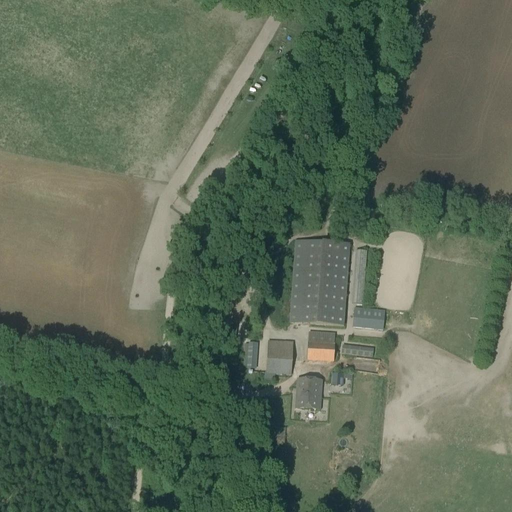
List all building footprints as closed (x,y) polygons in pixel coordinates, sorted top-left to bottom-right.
[(290,325),(342,329),(349,249),(297,245),(290,325)] [(366,252),(356,251),(352,305),(362,306),(366,252)] [(352,329),(382,332),(384,312),(354,309),(352,329)] [(234,341),(237,322),(231,321),(228,341),(234,341)] [(334,335),(308,333),(306,362),(333,364),(334,335)] [(265,375),(290,376),(292,343),(283,342),(283,343),(268,342),(265,375)] [(257,344),(248,343),(247,369),(255,369),(257,344)] [(343,347),(342,355),(372,359),(373,351),(343,347)] [(343,376),(332,375),(331,386),(342,387),(343,380),(343,376)] [(296,408),(318,410),(320,383),(298,382),(296,408)]
